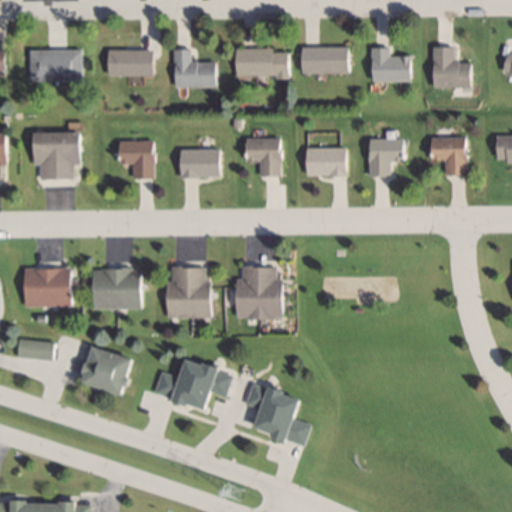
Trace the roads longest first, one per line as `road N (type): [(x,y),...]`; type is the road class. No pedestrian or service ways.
road 1 (residential): [(511,5),(0,9)]
road 2 (residential): [(0,225),(511,221)]
road 3 (residential): [(302,511),(255,479),(0,395)]
road 4 (residential): [(0,434),(237,511)]
road 5 (residential): [(463,222),(473,324),(511,409)]
